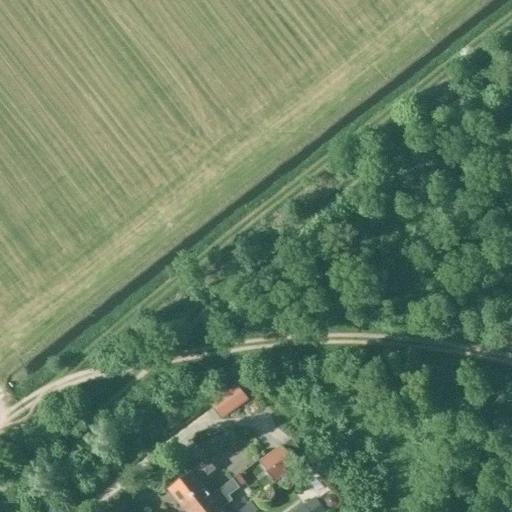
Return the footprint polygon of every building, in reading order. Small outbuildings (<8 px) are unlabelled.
[(237,386),(211,405),(220,418),(247,399),(237,386)] [(281,449),(261,464),(274,480),(294,465),(281,449)] [(186,511),(189,511),(212,495),(201,481),(215,470),(208,461),(169,490),(170,491),(186,511)] [(225,511),(222,508),(232,500),(229,496),(239,488),(233,479),(212,495),(189,511),(225,511)] [(254,511),(257,510),(250,502),(237,511),(254,511)]
